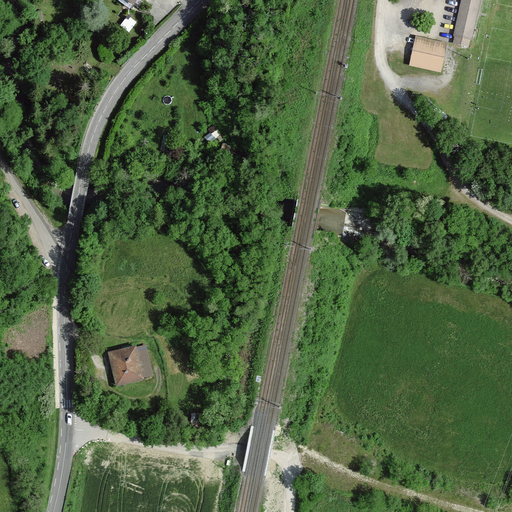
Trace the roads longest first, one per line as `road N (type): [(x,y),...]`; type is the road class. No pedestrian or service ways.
road 1 (secondary): [(65,271),(99,121),(123,81),(200,0)]
road 2 (track): [(384,0),(379,51),(389,80),(437,138),(459,187),(511,222)]
road 3 (secondary): [(53,511),(66,426),(65,271)]
road 4 (track): [(251,450),(208,453),(66,426)]
road 5 (track): [(469,511),(291,460)]
road 6 (residential): [(65,271),(0,165)]
